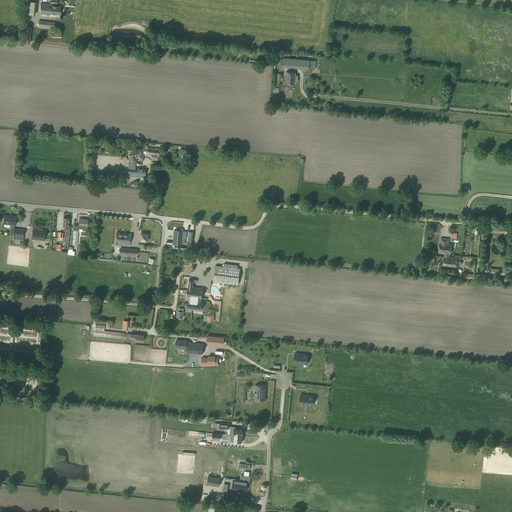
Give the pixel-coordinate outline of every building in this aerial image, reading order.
[(41,3),(39,14),(50,15),(50,14),(59,15),(60,7),(53,6),(53,4),(41,3)] [(39,21),(38,28),(54,29),(54,22),(39,21)] [(282,58),(282,67),(315,69),(315,61),(282,58)] [(286,72),(285,83),(294,84),(295,73),(286,72)] [(137,145),(136,157),(143,158),(143,151),(146,151),(146,154),(159,155),(160,149),(147,148),(147,145),(137,145)] [(128,168),(127,176),(145,177),(146,169),(128,168)] [(4,215),(3,223),(14,225),(16,217),(4,215)] [(59,232),(58,242),(64,242),(65,233),(69,233),(69,228),(68,228),(69,218),(63,218),(62,227),(64,227),(63,232),(59,232)] [(79,219),(78,225),(82,226),(82,230),(85,230),(86,226),(87,226),(87,220),(79,219)] [(44,240),(45,230),(33,229),(31,239),(44,240)] [(146,239),(146,231),(138,231),(138,239),(146,239)] [(116,237),(115,242),(119,243),(123,243),(123,246),(129,246),(129,244),(130,234),(116,232),(116,237)] [(173,235),(173,244),(181,245),(182,235),(173,235)] [(444,253),(444,257),(448,257),(449,253),(450,253),(451,244),(448,244),(448,239),(440,238),(440,243),(439,243),(438,252),(444,253)] [(448,257),(444,257),(442,267),(456,268),(456,265),(459,266),(461,265),(461,263),(460,261),(457,261),(457,258),(448,257)] [(215,266),(213,282),(237,285),(239,269),(215,266)] [(188,279),(186,297),(188,297),(188,300),(187,300),(186,309),(200,311),(201,302),(200,302),(201,299),(202,289),(193,288),(193,283),(196,283),(196,280),(188,279)] [(94,330),(94,336),(124,339),(124,333),(104,331),(104,326),(95,325),(94,330)] [(142,342),(143,335),(126,333),(126,338),(135,339),(135,341),(142,342)] [(207,334),(206,342),(222,343),(223,335),(207,334)] [(174,342),(174,345),(175,346),(175,348),(185,349),(185,348),(187,349),(187,353),(201,354),(202,344),(188,343),(185,343),(186,340),(175,340),(175,342),(174,342)] [(295,354),(294,363),(307,364),(308,355),(295,354)] [(200,358),(200,364),(216,366),(217,359),(213,359),(213,357),(207,357),(207,358),(200,358)] [(218,384),(217,392),(225,393),(225,390),(229,390),(229,392),(238,393),(239,386),(223,384),(218,384)] [(265,385),(254,385),(254,401),(257,401),(265,401),(265,385)] [(300,395),(299,404),(312,405),(313,396),(300,395)] [(221,423),(220,429),(230,429),(231,429),(231,434),(244,435),(244,429),(236,428),(236,427),(230,427),(230,424),(221,423)] [(243,442),(244,435),(231,434),(228,434),(228,437),(231,437),(230,442),(235,443),(235,441),(243,442)] [(134,453),(133,471),(144,472),(144,473),(149,473),(150,463),(152,463),(153,455),(147,454),(134,453)] [(246,490),(247,484),(249,484),(250,477),(241,475),(240,480),(233,479),(232,488),(238,489),(246,490)] [(220,478),(208,476),(207,484),(218,486),(220,478)] [(178,486),(176,498),(185,499),(186,487),(178,486)] [(336,496),(311,494),(310,508),(334,510),(334,504),(351,505),(352,492),(336,490),(336,496)]
